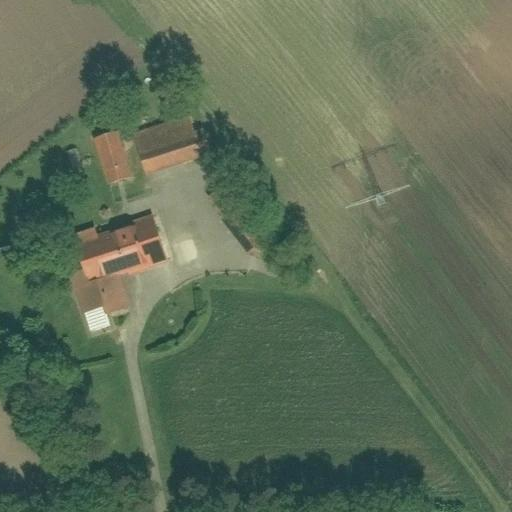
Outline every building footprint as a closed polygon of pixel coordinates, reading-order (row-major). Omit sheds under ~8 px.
[(195,117),(140,133),(151,171),(220,151),(213,126),(199,130),(195,117)] [(125,131),(99,139),(112,183),(138,175),(125,131)] [(234,183),(215,197),(256,252),(274,238),(234,183)] [(101,226),(80,232),(91,267),(96,284),(104,282),(173,261),(159,214),(141,219),(143,224),(103,236),(101,226)] [(77,272),(89,312),(111,305),(104,282),(96,284),(91,267),(77,272)]
